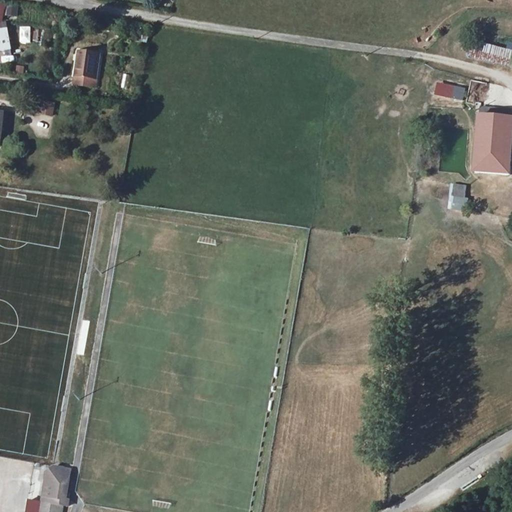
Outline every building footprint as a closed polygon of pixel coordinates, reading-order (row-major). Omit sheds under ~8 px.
[(15,17),(16,8),(8,8),(7,17),(15,17)] [(19,43),(32,43),(32,28),(20,28),(19,43)] [(9,29),(0,30),(0,51),(12,51),(9,29)] [(471,40),(468,57),(511,66),(511,45),(509,44),(508,48),(471,40)] [(76,85),(97,88),(101,58),(97,57),(98,51),(88,49),(87,56),(81,55),(76,85)] [(470,102),(487,102),(487,82),(470,82),(470,102)] [(434,83),(433,97),(464,100),(465,86),(434,83)] [(54,116),(54,101),(38,101),(37,115),(54,116)] [(475,173),(511,176),(511,160),(511,114),(511,111),(481,108),(480,123),(475,173)] [(455,186),(453,198),(466,199),(467,187),(455,186)] [(64,511),(66,503),(64,502),(66,486),(74,482),(75,468),(57,466),(47,472),(43,501),(26,499),(23,511),(64,511)]
